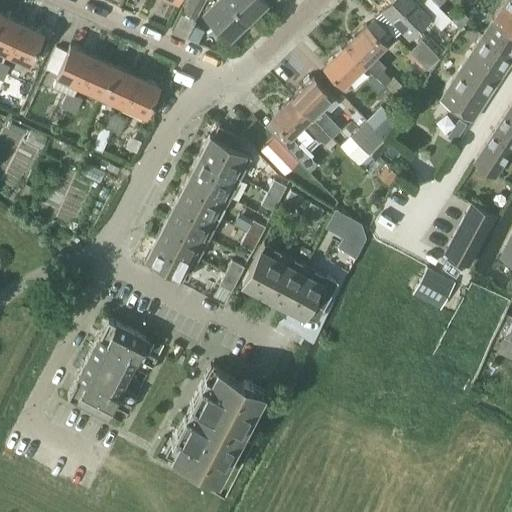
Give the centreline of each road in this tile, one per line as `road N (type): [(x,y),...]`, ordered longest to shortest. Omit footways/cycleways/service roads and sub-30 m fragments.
road 1 (residential): [(105,256),(27,416),(96,452)]
road 2 (residential): [(105,256),(208,64)]
road 3 (residential): [(288,347),(105,256)]
road 4 (residential): [(208,64),(64,0)]
road 5 (residential): [(208,64),(231,72),(254,65),(320,0)]
